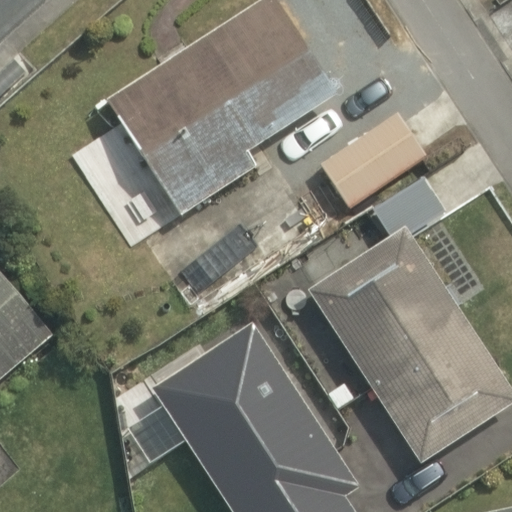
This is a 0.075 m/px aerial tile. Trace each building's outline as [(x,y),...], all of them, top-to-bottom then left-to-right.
[(278,0),(259,0),(111,99),(184,210),(260,160),(250,144),(336,87),(278,0)] [(396,108),(318,159),(349,207),(428,156),(396,108)] [(511,401),(400,231),(310,290),(423,463),(511,404),(511,401)] [(0,382),(59,341),(0,258),(0,382)] [(352,474),(297,383),(287,389),(248,325),(157,380),(236,511),(360,511),(341,480),(352,474)]
